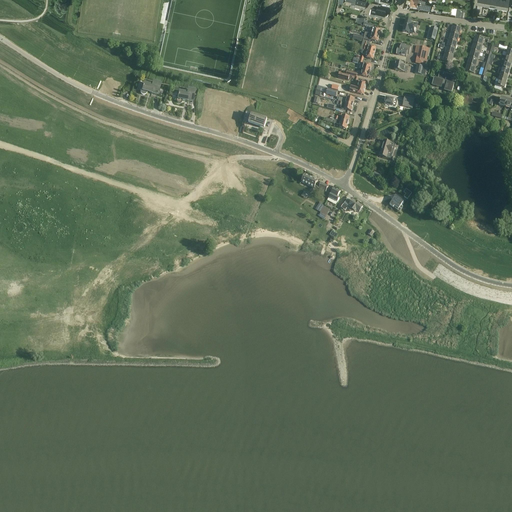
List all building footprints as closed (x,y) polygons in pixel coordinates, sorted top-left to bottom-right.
[(164,25),(169,1),(168,1),(165,0),(162,14),(159,24),(164,25)] [(356,0),(355,4),(354,7),(365,10),(366,2),(358,0),(356,0)] [(428,4),(425,4),(411,0),(409,5),(417,7),(417,8),(421,9),(421,8),(431,10),(432,4),(428,4)] [(384,17),(386,11),(377,9),(377,10),(372,9),(370,15),(371,15),(370,16),(371,18),(373,18),(374,17),(375,16),(376,15),(384,17)] [(405,21),(402,32),(409,34),(409,33),(412,34),(414,28),(416,29),(417,25),(412,23),(412,22),(405,21)] [(379,36),(381,30),(373,28),(374,26),(364,23),(363,26),(368,27),(367,32),(372,34),(371,34),(379,36)] [(459,36),(461,29),(452,26),(450,34),(459,36)] [(378,42),(379,36),(371,34),(370,40),(378,42)] [(457,44),(459,36),(450,34),(448,41),(457,44)] [(482,46),(484,39),(475,36),(473,44),(482,46)] [(374,54),(376,48),(369,46),(369,43),(367,43),(368,40),(365,39),(364,42),(362,41),(360,51),(362,51),(367,52),(374,54)] [(455,51),(457,44),(448,41),(447,46),(444,46),(444,47),(446,48),(455,51)] [(400,49),(398,49),(396,55),(406,57),(407,54),(409,54),(410,48),(405,47),(406,45),(401,44),(400,49)] [(480,54),(482,46),(473,44),(471,51),(480,54)] [(424,58),(426,48),(419,47),(416,63),(422,65),(423,61),(426,62),(427,59),(424,58)] [(455,51),(446,48),(444,55),(453,57),(455,51)] [(373,60),(374,54),(367,52),(362,51),(361,54),(366,56),(365,58),(373,60)] [(478,61),(480,54),(471,51),(469,58),(478,61)] [(451,63),(453,57),(444,55),(442,61),(451,63)] [(476,68),(478,61),(469,58),(467,65),(476,68)] [(404,72),(405,66),(403,66),(403,64),(396,62),(396,63),(395,62),(394,65),(395,66),(394,70),(404,72)] [(510,71),(511,65),(504,63),(502,62),(501,65),(503,65),(502,68),(510,71)] [(474,74),(476,68),(467,65),(465,71),(474,74)] [(427,68),(416,66),(415,73),(425,76),(427,68)] [(508,77),(510,71),(503,69),(502,69),(499,68),(498,74),(500,74),(508,77)] [(452,83),(455,76),(439,71),(437,78),(434,77),(431,85),(441,88),(442,84),(445,85),(443,91),(452,93),(454,84),(452,83)] [(506,83),(508,77),(500,74),(499,80),(506,83)] [(504,89),(506,83),(499,80),(496,80),(495,82),(498,83),(497,86),(495,86),(494,89),(500,91),(501,88),(504,89)] [(142,88),(142,89),(141,90),(140,91),(140,92),(140,93),(140,94),(141,94),(141,95),(142,95),(143,95),(144,95),(145,95),(145,94),(146,94),(146,93),(147,94),(148,93),(151,94),(157,95),(160,85),(152,82),(151,86),(144,84),(143,87),(142,87),(142,88)] [(365,90),(357,88),(351,86),(350,92),(356,93),(356,94),(363,96),(365,90)] [(178,96),(177,98),(176,98),(176,99),(176,100),(175,101),(176,101),(176,102),(176,103),(177,103),(177,104),(178,104),(179,104),(180,104),(181,103),(182,102),(182,101),(184,102),(184,101),(187,102),(187,101),(192,102),(194,91),(187,90),(187,94),(179,92),(178,96)] [(353,106),(354,99),(347,97),(346,100),(339,98),(338,101),(342,103),(345,104),(353,106)] [(397,100),(394,99),(386,97),(384,104),(392,106),(395,107),(397,100)] [(413,103),(414,100),(405,98),(403,103),(404,104),(403,106),(412,109),(413,103)] [(505,107),(507,100),(501,98),(499,105),(505,107)] [(351,112),(353,106),(345,104),(344,110),(351,112)] [(252,115),(250,121),(249,124),(264,129),(265,127),(267,120),(252,114),(252,115)] [(346,130),(348,123),(340,121),(338,121),(332,120),(332,123),(339,125),(339,128),(346,130)] [(391,160),(396,145),(383,141),(379,156),(391,160)] [(301,182),(314,188),(317,181),(304,175),(301,182)] [(318,188),(325,192),(328,187),(321,183),(318,188)] [(337,202),(341,195),(339,194),(340,192),(333,188),(328,198),(337,202)] [(407,200),(412,193),(406,189),(403,193),(406,194),(404,197),(407,200)] [(392,202),(390,206),(393,208),(394,207),(399,211),(404,204),(395,198),(393,201),(392,200),(391,201),(392,202)] [(362,207),(352,200),(350,203),(346,201),(343,205),(349,209),(350,212),(354,211),(355,212),(356,211),(358,213),(362,207)] [(330,209),(324,205),(321,210),(327,214),(330,209)]
